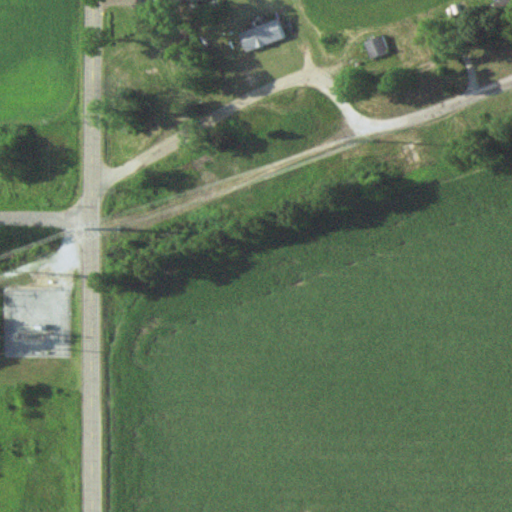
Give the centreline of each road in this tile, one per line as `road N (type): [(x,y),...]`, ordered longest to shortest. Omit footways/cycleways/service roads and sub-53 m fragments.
road 1 (tertiary): [(94,511),(92,0)]
road 2 (residential): [(93,185),(302,76),(323,79),(361,127),(376,130),(511,79)]
